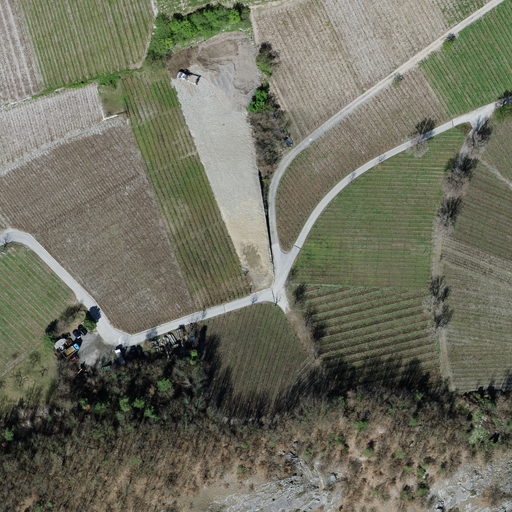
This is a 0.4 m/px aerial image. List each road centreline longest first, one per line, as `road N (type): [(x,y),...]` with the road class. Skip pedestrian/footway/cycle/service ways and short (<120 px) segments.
road 1 (track): [(503,0),(297,153),(277,197),(284,279)]
road 2 (track): [(284,279),(269,297),(134,339),(120,335),(91,290),(32,233),(0,240)]
road 3 (track): [(284,279),(332,196),(355,173),(511,102)]
